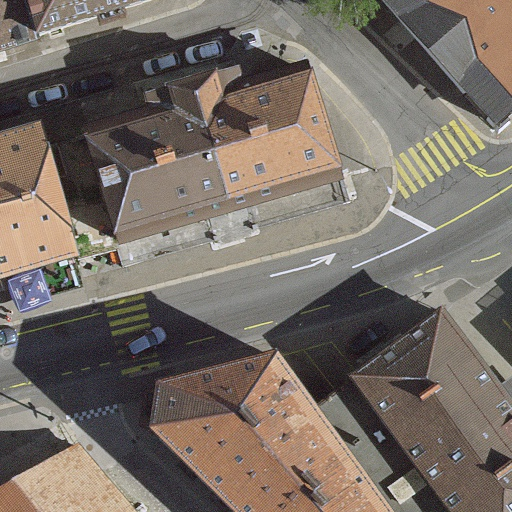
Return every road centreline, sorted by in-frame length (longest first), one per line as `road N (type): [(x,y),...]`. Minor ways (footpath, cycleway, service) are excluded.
road 1 (primary): [(26,354),(360,268),(492,212)]
road 2 (unclassified): [(291,2),(0,97)]
road 3 (unclassified): [(492,212),(291,2)]
road 4 (unclassified): [(168,511),(26,354)]
